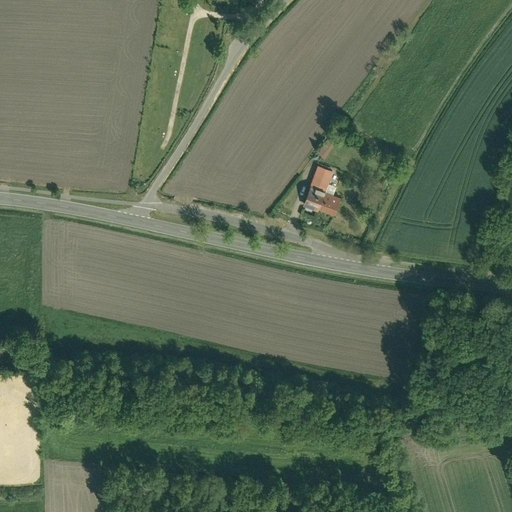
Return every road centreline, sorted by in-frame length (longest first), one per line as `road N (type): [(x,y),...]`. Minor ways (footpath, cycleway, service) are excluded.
road 1 (tertiary): [(136,220),(338,265),(511,287)]
road 2 (unclassified): [(286,0),(237,51),(136,220)]
road 3 (tertiary): [(0,199),(136,220)]
